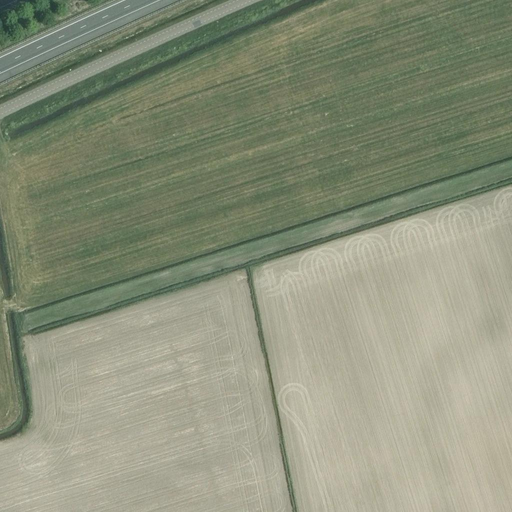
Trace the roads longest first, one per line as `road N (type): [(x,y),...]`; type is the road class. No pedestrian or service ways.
road 1 (unclassified): [(0,112),(245,0)]
road 2 (motorway): [(0,65),(142,0)]
